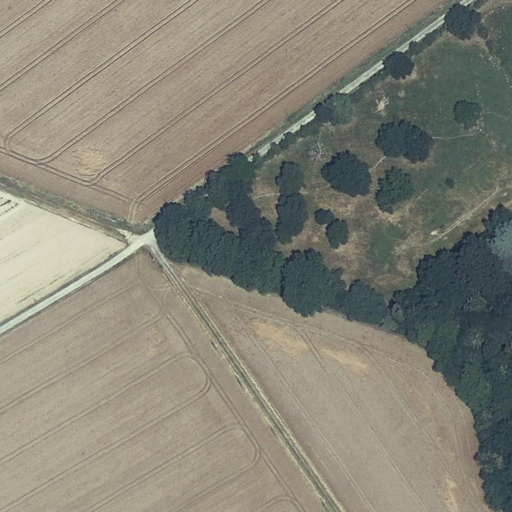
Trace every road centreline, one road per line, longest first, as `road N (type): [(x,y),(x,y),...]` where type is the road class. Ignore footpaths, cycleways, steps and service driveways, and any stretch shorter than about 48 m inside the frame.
road 1 (unclassified): [(470,0),(139,241)]
road 2 (track): [(139,241),(0,181)]
